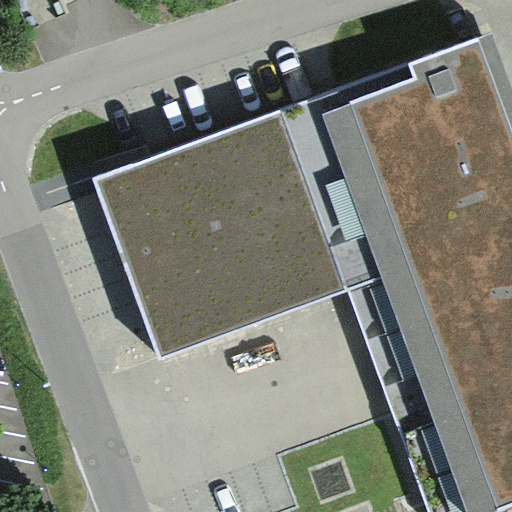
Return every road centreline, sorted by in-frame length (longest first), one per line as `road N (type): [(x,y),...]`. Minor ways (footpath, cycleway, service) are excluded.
road 1 (residential): [(0,160),(128,511)]
road 2 (residential): [(0,104),(328,0)]
